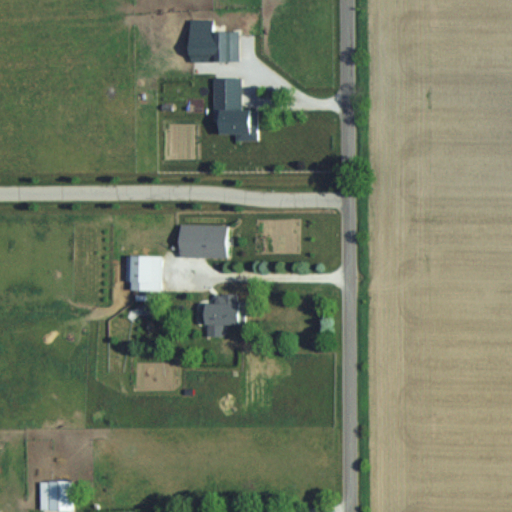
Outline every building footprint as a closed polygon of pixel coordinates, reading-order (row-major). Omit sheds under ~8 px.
[(240,61),(240,30),(215,30),(215,19),(192,19),(192,61),(240,61)] [(238,140),(260,140),(260,109),(242,109),(243,77),(216,77),(215,123),(223,123),(223,133),(238,133),(238,140)] [(229,224),(183,224),(183,256),(229,256),(229,224)] [(131,289),(162,289),(162,254),(131,254),(131,289)] [(238,302),(202,302),(202,320),(209,320),(209,329),(227,329),(227,324),(238,324),(238,302)] [(52,509),(74,509),(75,478),(52,478),(52,509)]
